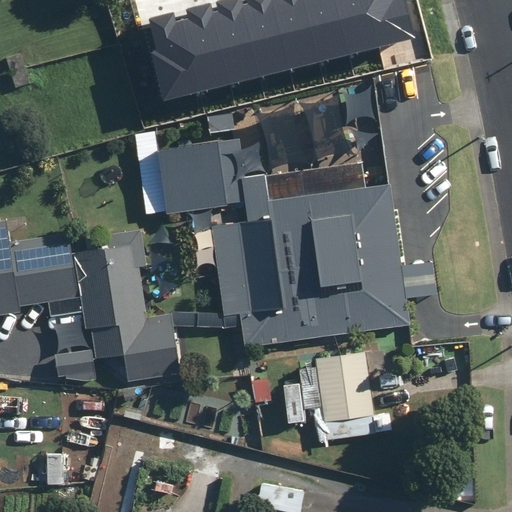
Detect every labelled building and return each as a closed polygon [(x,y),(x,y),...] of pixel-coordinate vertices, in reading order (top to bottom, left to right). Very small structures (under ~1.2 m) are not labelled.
[(397,0),(131,0),(158,78),(397,0)] [(316,146),(316,159),(325,155),(344,151),(359,153),(352,141),(344,122),(341,102),(343,89),(330,94),(315,98),(299,99),(307,108),(313,126),(316,146)] [(271,155),(270,168),(280,164),(298,160),(313,162),(306,150),(298,131),(296,111),(297,98),(284,103),(270,108),(254,108),(261,117),(267,135),(271,155)] [(226,310),(173,310),(147,315),(139,268),(151,266),(144,227),(103,233),(105,246),(75,251),(72,232),(14,241),(10,218),(0,219),(0,315),(24,312),(23,304),(63,298),(64,307),(86,303),(93,347),(55,353),(58,376),(70,374),(71,381),(100,376),(97,359),(127,355),(130,377),(182,369),(175,327),(227,326),(244,325),(246,343),(411,324),(407,297),(438,293),(434,261),(402,265),(393,181),(270,195),(267,171),(245,174),(241,137),(159,147),(167,212),(193,209),(200,273),(221,270),(226,310)] [(378,431),(369,351),(317,356),(318,364),(301,366),(302,383),(323,381),(329,436),(378,431)] [(301,511),(305,489),(263,481),(259,506),(288,511),(301,511)]
